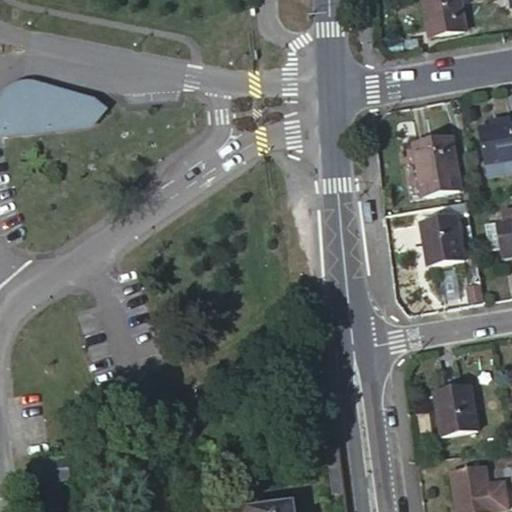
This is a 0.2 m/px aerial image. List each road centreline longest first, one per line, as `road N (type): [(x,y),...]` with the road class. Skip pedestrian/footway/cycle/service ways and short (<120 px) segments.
road 1 (residential): [(337,95),(353,346)]
road 2 (residential): [(337,95),(511,65)]
road 3 (residential): [(389,511),(370,371),(353,346)]
road 4 (residential): [(353,346),(347,359),(367,511)]
road 5 (residential): [(511,320),(353,346)]
